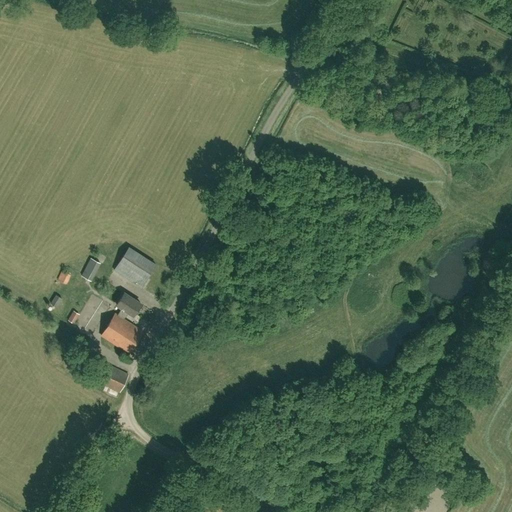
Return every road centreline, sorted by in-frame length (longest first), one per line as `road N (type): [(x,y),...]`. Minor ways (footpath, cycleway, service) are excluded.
road 1 (unclassified): [(275,511),(147,439),(134,424),(129,393),(275,98),(356,0)]
road 2 (track): [(64,511),(129,410)]
